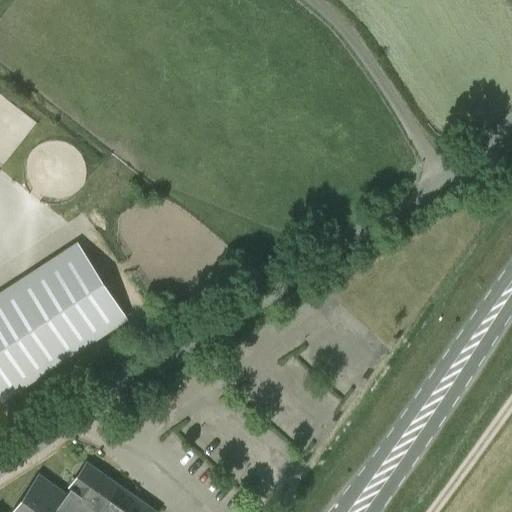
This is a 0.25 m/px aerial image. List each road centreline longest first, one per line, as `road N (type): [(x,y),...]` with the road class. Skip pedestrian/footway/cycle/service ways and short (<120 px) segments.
road 1 (unclassified): [(0,466),(458,170),(511,124)]
road 2 (primary): [(354,511),(511,285)]
road 3 (track): [(428,511),(511,394)]
